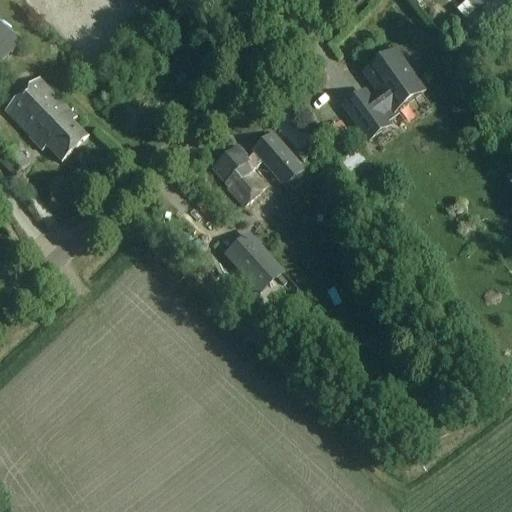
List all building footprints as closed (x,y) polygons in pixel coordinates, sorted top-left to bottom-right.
[(0,26),(0,66),(20,44),(0,26)] [(395,115),(423,94),(395,54),(364,76),(378,96),(369,102),(365,95),(345,110),(369,143),(389,128),(386,125),(397,118),(395,115)] [(47,152),(61,167),(88,143),(72,125),(76,122),(39,83),(4,115),(43,156),(47,152)] [(333,155),(347,145),(334,128),(321,138),(333,155)] [(276,181),(296,164),(272,137),(253,154),(256,158),(249,164),(238,151),(211,175),(243,212),(266,191),(252,175),(263,166),(276,181)] [(0,161),(0,162),(14,178),(30,165),(15,148),(0,161)] [(339,164),(352,180),(367,167),(354,152),(339,164)] [(211,221),(224,210),(197,180),(191,186),(196,193),(190,198),(211,221)] [(429,241),(443,232),(429,212),(415,221),(429,241)] [(249,235),(223,257),(256,297),(283,274),(249,235)]
